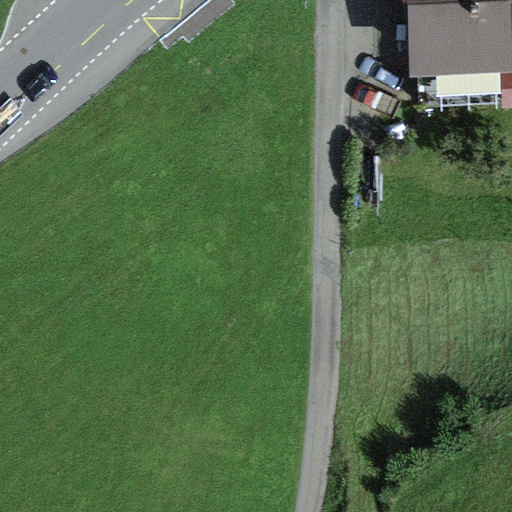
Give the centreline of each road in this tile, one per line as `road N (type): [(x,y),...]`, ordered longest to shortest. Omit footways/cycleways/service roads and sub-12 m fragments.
road 1 (unclassified): [(308,511),(323,411),(333,0)]
road 2 (tertiary): [(0,94),(98,0)]
